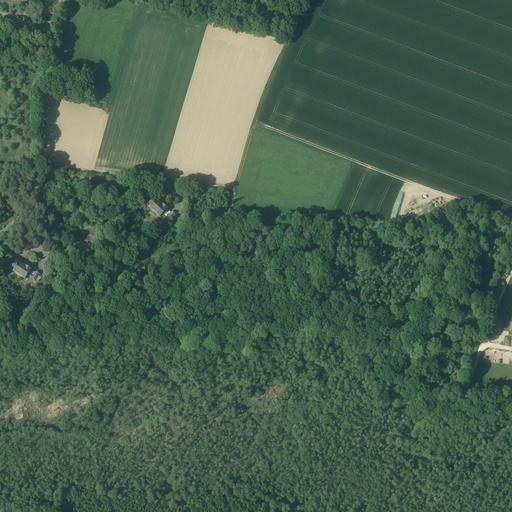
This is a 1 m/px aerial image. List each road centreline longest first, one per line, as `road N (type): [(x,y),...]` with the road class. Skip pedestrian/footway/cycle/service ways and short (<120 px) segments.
road 1 (tertiary): [(511,406),(435,398),(386,344),(304,320),(0,343)]
road 2 (track): [(57,44),(42,92),(45,170),(233,189)]
road 3 (track): [(511,220),(254,122)]
road 4 (track): [(307,0),(262,94),(233,189)]
road 5 (track): [(511,268),(460,402)]
road 6 (track): [(234,322),(226,242),(233,189)]
